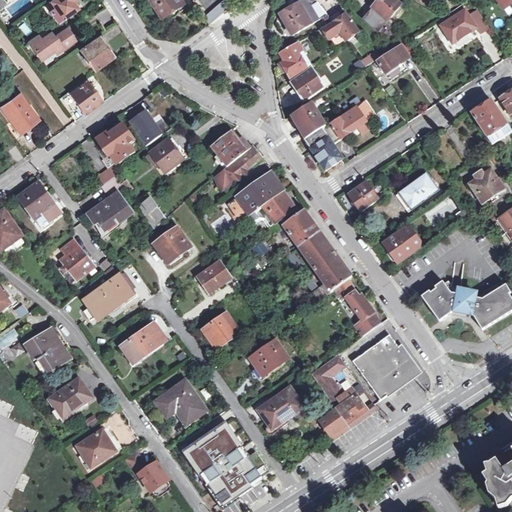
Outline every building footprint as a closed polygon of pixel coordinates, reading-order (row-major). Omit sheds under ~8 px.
[(58,21),(78,8),(73,2),(75,0),(50,0),(49,1),(52,6),(49,9),(58,21)] [(161,19),(173,10),(182,5),(178,0),(150,0),(149,1),(161,19)] [(294,36),(320,21),(307,0),(298,0),(290,5),(292,8),(281,15),(294,36)] [(378,31),(387,20),(400,5),(393,0),(376,0),(374,3),(368,11),(371,13),(374,16),(369,23),(378,31)] [(511,0),(496,0),(508,13),(511,10),(511,0)] [(484,27),(476,15),(471,18),(463,7),(456,12),(457,14),(450,19),(448,17),(440,22),(453,42),(474,29),(477,33),(484,27)] [(173,10),(161,19),(163,22),(176,14),(173,10)] [(374,16),(371,13),(363,22),(384,40),(388,36),(386,34),(393,26),(387,20),(378,31),(369,23),(374,16)] [(335,25),(333,23),(323,29),(331,41),(341,34),(347,42),(361,32),(349,15),(342,20),(335,25)] [(67,27),(55,36),(57,38),(69,30),(67,27)] [(55,36),(52,32),(42,39),(38,34),(29,41),(42,59),(55,49),(57,53),(76,39),(69,30),(57,38),(55,36)] [(111,53),(113,51),(102,35),(81,50),(95,69),(113,57),(111,53)] [(300,53),(304,51),(299,42),(279,54),(284,61),(279,64),(287,78),(308,67),(300,53)] [(394,66),(399,63),(409,57),(401,46),(378,61),(386,73),(387,72),(389,76),(397,70),(394,66)] [(312,65),(304,51),(300,53),(308,67),(312,65)] [(367,67),(380,58),(377,53),(363,62),(367,67)] [(313,69),(292,82),(300,94),(305,101),(325,87),(313,69)] [(100,101),(86,81),(70,93),(69,91),(58,98),(67,111),(77,104),(83,112),(100,101)] [(300,94),(292,82),(289,85),(297,96),(300,94)] [(388,95),(395,90),(389,83),(383,88),(388,95)] [(511,113),(511,87),(506,91),(507,94),(500,99),(510,114),(511,113)] [(19,94),(1,107),(19,131),(37,119),(19,94)] [(365,101),(356,107),(367,123),(374,118),(375,116),(365,101)] [(472,114),(492,144),(511,131),(491,101),(472,114)] [(291,117),(306,140),(322,129),(327,125),(322,118),(321,116),(323,114),(321,111),(319,113),(313,103),(291,117)] [(322,129),(329,139),(333,145),(358,129),(361,127),(366,124),(367,123),(356,107),(327,125),(322,129)] [(136,118),(128,124),(145,148),(161,136),(145,113),(136,118)] [(361,127),(358,129),(362,135),(370,130),(366,124),(361,127)] [(305,140),(311,150),(329,139),(322,129),(306,140),(305,140)] [(100,139),(102,143),(110,154),(112,152),(118,161),(119,162),(133,152),(129,146),(134,142),(126,130),(121,134),(118,130),(108,137),(107,134),(100,139)] [(241,177),(249,171),(263,160),(253,148),(251,150),(243,139),(239,141),(231,132),(211,148),(227,168),(214,179),(216,181),(217,187),(223,191),(229,189),(231,184),(234,182),(240,183),(241,177)] [(178,154),(181,152),(172,139),(150,155),(164,174),(183,160),(178,154)] [(329,139),(311,150),(325,171),(343,160),(333,145),(329,139)] [(110,154),(102,143),(99,145),(113,165),(118,161),(112,152),(110,154)] [(108,168),(110,171),(111,173),(117,169),(113,165),(108,168)] [(485,174),(483,171),(475,176),(477,179),(469,185),(483,205),(491,199),(498,194),(505,189),(491,170),(485,174)] [(111,173),(110,171),(101,177),(105,184),(115,177),(111,173)] [(270,227),(276,223),(295,209),(270,174),(236,198),(240,203),(229,210),(239,224),(247,218),(253,226),(258,222),(262,222),(268,229),(270,227)] [(426,175),(397,196),(409,213),(438,192),(426,175)] [(104,192),(115,187),(112,181),(101,186),(104,192)] [(121,186),(126,194),(132,190),(126,182),(121,186)] [(354,203),(361,213),(379,200),(367,183),(349,195),(354,203)] [(39,193),(35,187),(19,199),(35,219),(54,204),(43,190),(39,193)] [(498,194),(491,199),(493,202),(501,198),(498,194)] [(116,223),(117,225),(132,215),(117,195),(88,215),(101,234),(116,223)] [(424,213),(433,227),(459,211),(450,196),(424,213)] [(148,197),(135,206),(144,218),(156,208),(148,197)] [(357,216),(361,213),(354,203),(350,206),(357,216)] [(511,207),(509,203),(490,216),(495,223),(500,220),(511,237),(511,207)] [(2,209),(0,210),(0,249),(1,251),(21,237),(2,209)] [(465,226),(474,220),(467,210),(457,217),(465,226)] [(280,229),(275,232),(278,236),(286,230),(325,285),(332,294),(340,288),(348,299),(346,300),(364,324),(359,327),(366,337),(375,330),(371,324),(378,319),(375,315),(376,315),(362,296),(359,298),(348,282),(352,279),(303,212),(280,229)] [(116,223),(101,234),(104,238),(119,228),(117,225),(116,223)] [(276,223),(270,227),(274,233),(275,232),(280,229),(276,223)] [(410,227),(404,232),(418,251),(425,246),(410,227)] [(176,231),(155,246),(168,264),(189,249),(176,231)] [(418,251),(404,232),(385,245),(391,253),(388,255),(391,259),(394,257),(399,264),(418,251)] [(94,268),(81,250),(75,242),(62,251),(66,257),(61,261),(76,283),(94,268)] [(263,245),(254,251),(260,259),(269,253),(263,245)] [(85,247),(81,250),(94,268),(99,265),(85,247)] [(293,254),(287,259),(300,278),(307,274),(293,254)] [(233,263),(241,274),(245,271),(238,259),(233,263)] [(220,263),(204,275),(208,282),(203,286),(211,296),(232,280),(220,263)] [(198,279),(203,286),(208,282),(204,275),(198,279)] [(89,323),(112,308),(116,313),(136,298),(121,276),(85,301),(90,308),(83,313),(89,323)] [(332,294),(325,285),(318,291),(310,279),(304,284),(318,304),(332,294)] [(472,316),(474,319),(482,332),(511,312),(511,300),(511,301),(508,295),(510,294),(505,286),(502,287),(500,284),(476,298),(471,292),(463,288),(456,294),(447,282),(444,285),(442,282),(434,288),(435,290),(430,294),(429,291),(420,297),(439,322),(451,313),(454,311),(472,316)] [(0,312),(10,305),(0,291),(0,312)] [(19,319),(28,314),(23,305),(14,310),(19,319)] [(454,311),(451,313),(474,319),(472,316),(454,311)] [(382,325),(378,319),(371,324),(375,330),(382,325)] [(222,321),(205,333),(218,351),(234,339),(222,321)] [(155,327),(131,345),(142,360),(165,343),(155,327)] [(41,360),(49,373),(68,361),(62,353),(66,351),(58,339),(56,340),(50,331),(27,346),(37,362),(41,360)] [(399,350),(390,337),(353,363),(380,402),(419,375),(401,349),(399,350)] [(21,343),(11,350),(16,356),(25,350),(21,343)] [(265,377),(288,360),(276,343),(262,354),(264,356),(255,363),(265,377)] [(133,366),(142,360),(131,345),(122,351),(133,366)] [(368,411),(366,409),(354,392),(345,399),(330,378),(346,367),(339,356),(311,376),(335,410),(347,426),(368,411)] [(41,360),(37,362),(34,364),(43,377),(49,373),(41,360)] [(188,382),(173,392),(176,396),(161,406),(170,419),(179,414),(187,424),(207,411),(188,382)] [(79,383),(50,401),(63,421),(92,402),(79,383)] [(283,429),(293,422),(290,418),(303,409),(290,390),(259,412),(273,432),(281,426),(283,429)] [(176,396),(173,392),(158,402),(161,406),(176,396)] [(347,426),(335,410),(327,416),(329,419),(321,425),(331,438),(347,426)] [(203,429),(182,443),(224,505),(269,474),(255,454),(242,463),(236,453),(241,450),(225,426),(208,437),(203,429)] [(108,432),(78,451),(92,471),(121,452),(108,432)] [(491,501),(493,510),(501,507),(507,500),(511,498),(511,447),(507,450),(511,459),(511,462),(498,471),(491,461),(485,465),(479,466),(481,474),(478,477),(483,484),(481,486),(484,495),(491,501)] [(511,459),(507,450),(491,461),(498,471),(511,462),(511,459)] [(134,471),(144,465),(141,461),(137,454),(125,463),(141,487),(144,485),(134,471)] [(147,470),(144,465),(134,471),(144,485),(149,493),(151,492),(153,496),(169,485),(167,482),(168,481),(156,464),(147,470)] [(95,488),(105,480),(100,474),(90,482),(95,488)]
